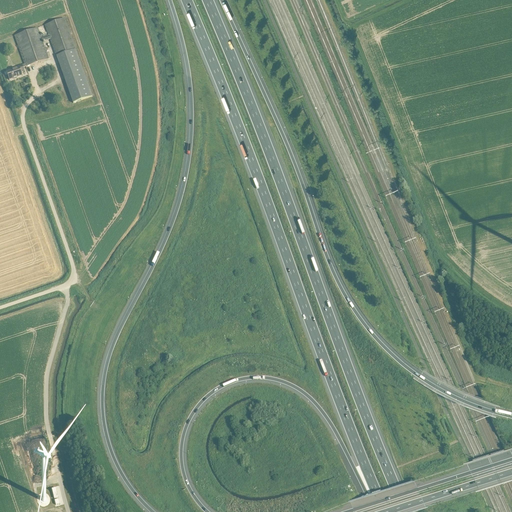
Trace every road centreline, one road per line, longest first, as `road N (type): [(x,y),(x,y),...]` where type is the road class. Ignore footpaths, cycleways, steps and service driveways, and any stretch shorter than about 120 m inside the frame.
road 1 (motorway): [(405,511),(206,0)]
road 2 (motorway): [(186,0),(384,511)]
road 3 (motorway): [(169,0),(188,68),(186,168),(167,233),(115,337),(101,392),(112,456),(152,511)]
road 4 (motorway): [(511,416),(420,376),(358,316),(221,0)]
road 5 (motorway): [(207,511),(184,479),(187,422),(218,387),(258,376),(286,382),(319,408),(374,511)]
road 6 (unclassified): [(0,307),(63,286),(70,273),(25,126)]
road 7 (track): [(68,511),(49,405),(68,282)]
road 8 (motorway): [(511,459),(345,511)]
road 9 (motorway): [(384,511),(511,471)]
